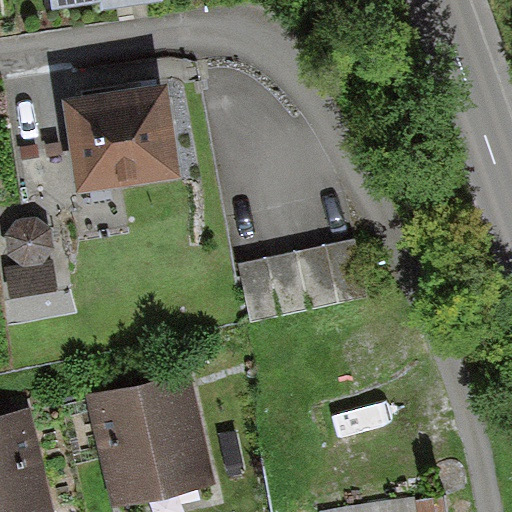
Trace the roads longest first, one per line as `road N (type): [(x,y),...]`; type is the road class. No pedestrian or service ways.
road 1 (residential): [(0,59),(187,34),(256,48),(295,84),(452,369),(477,511)]
road 2 (secondary): [(511,219),(434,0)]
